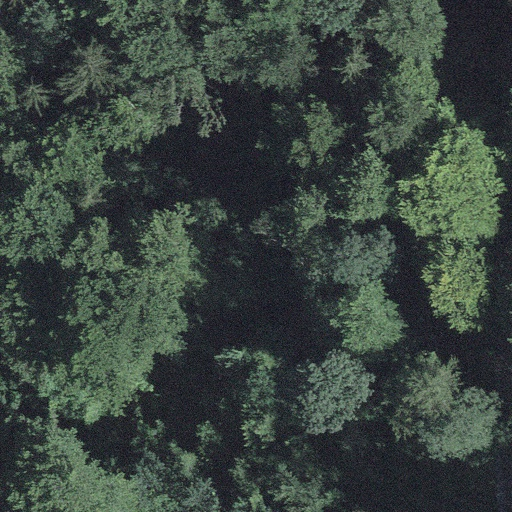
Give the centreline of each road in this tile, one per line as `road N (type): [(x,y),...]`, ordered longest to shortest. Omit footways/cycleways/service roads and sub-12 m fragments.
road 1 (track): [(505,511),(500,461),(511,263)]
road 2 (track): [(511,176),(488,0)]
